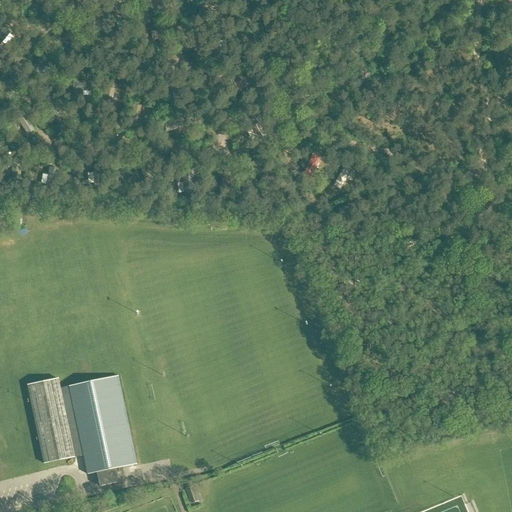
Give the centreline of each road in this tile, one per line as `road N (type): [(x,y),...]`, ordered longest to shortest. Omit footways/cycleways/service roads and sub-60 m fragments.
road 1 (track): [(0,86),(63,148),(224,149),(193,49),(177,24),(136,0)]
road 2 (track): [(243,0),(272,90),(302,127),(446,174),(511,182)]
road 3 (track): [(480,173),(487,109),(478,0)]
